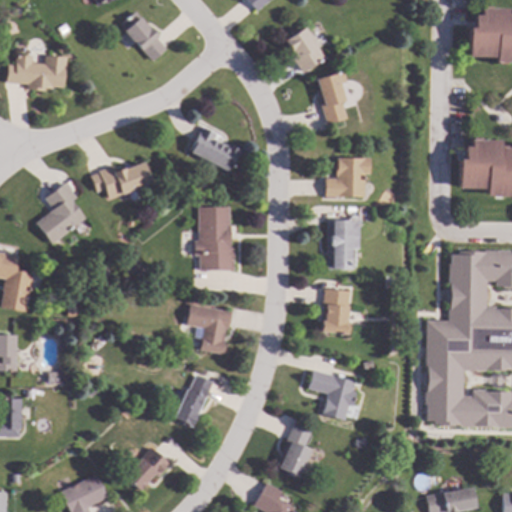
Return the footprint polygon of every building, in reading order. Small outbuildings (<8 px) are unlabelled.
[(115,0),(104,5),(104,4),(95,8),(91,0),(115,0)] [(268,0),(253,13),(241,0),(268,0)] [(511,198),(484,198),(484,190),(456,190),(457,160),(459,160),(462,160),(462,148),(468,148),(469,141),(471,141),(471,140),(479,140),(479,141),(498,141),(498,147),(504,147),(504,148),(511,148),(511,64),(503,64),(503,66),(495,66),(495,64),(493,64),(493,59),(466,58),(466,29),(471,29),(471,24),(472,16),(478,16),(478,9),(480,9),(480,8),(488,8),(488,10),(505,10),(505,15),(511,15),(511,17),(511,198)] [(137,18),(139,17),(156,38),(154,39),(164,51),(149,63),(117,26),(133,13),(137,18)] [(68,32),(60,36),(55,29),(63,24),(68,32)] [(321,61),(299,75),(286,54),(287,53),(280,42),(301,28),(321,61)] [(30,57),(29,64),(41,65),(42,57),(64,59),(61,89),(50,88),(50,90),(43,90),(43,93),(24,91),(24,86),(3,85),(5,65),(12,66),(13,55),(30,57)] [(343,84),(337,86),(343,104),(338,105),(343,120),(323,126),(312,92),(316,90),(313,80),(339,71),(343,84)] [(213,135),(211,141),(225,147),(226,144),(238,150),(227,174),(213,167),(211,172),(200,167),(203,160),(187,152),(198,128),(213,135)] [(366,175),(361,175),(360,198),(321,198),(322,180),(333,180),(333,178),(332,178),(332,159),(366,159),(366,175)] [(149,186),(105,200),(102,190),(93,193),(86,174),(110,166),(112,171),(141,161),(149,186)] [(74,199),(69,202),(82,220),(49,245),(33,224),(50,211),(41,199),(62,183),(74,199)] [(226,249),(231,249),(231,272),(196,272),(196,257),(191,257),(191,242),(195,242),(195,208),(227,208),(226,249)] [(356,221),(355,250),(348,250),(348,271),(322,270),(323,221),(356,221)] [(511,427),(429,426),(429,422),(421,422),(423,351),(423,321),(435,321),(444,321),(445,264),(447,264),(447,254),(455,255),(455,251),(461,251),(461,250),(511,250),(511,427)] [(0,253),(16,257),(13,271),(30,274),(22,313),(0,308),(0,286),(1,280),(0,279),(0,253)] [(107,273),(102,277),(96,270),(102,266),(107,273)] [(101,279),(92,285),(87,277),(96,270),(101,279)] [(392,289),(382,290),(381,283),(391,282),(392,289)] [(347,293),(344,322),(347,323),(345,336),(316,333),(320,290),(347,293)] [(228,313),(225,331),(223,330),(221,342),(224,343),(221,356),(196,351),(200,330),(183,327),(187,305),(228,313)] [(13,359),(14,359),(14,372),(0,372),(0,337),(13,337),(13,359)] [(369,368),(360,370),(358,364),(368,362),(369,368)] [(351,383),(348,393),(352,394),(348,408),(344,407),(340,422),(317,415),(323,394),(304,389),(309,371),(351,383)] [(58,373),(58,385),(43,385),(44,372),(58,373)] [(210,383),(190,430),(169,421),(183,389),(186,391),(193,375),(210,383)] [(19,431),(16,431),(16,438),(0,438),(0,400),(18,400),(19,431)] [(307,434),(301,448),(308,451),(295,479),(274,469),(286,443),(283,442),(290,426),(307,434)] [(363,448),(352,449),(351,441),(361,439),(363,448)] [(150,458),(154,454),(168,465),(156,479),(151,476),(144,485),(145,485),(138,493),(121,479),(143,453),(150,458)] [(397,475),(390,481),(385,475),(392,469),(397,475)] [(105,499),(85,509),(86,511),(66,511),(58,493),(94,476),(105,499)] [(279,493),(276,499),(292,508),(289,511),(258,511),(249,507),(262,484),(279,493)] [(475,509),(460,511),(425,511),(423,497),(471,488),(475,509)] [(511,511),(500,511),(500,495),(511,494),(511,511)]
